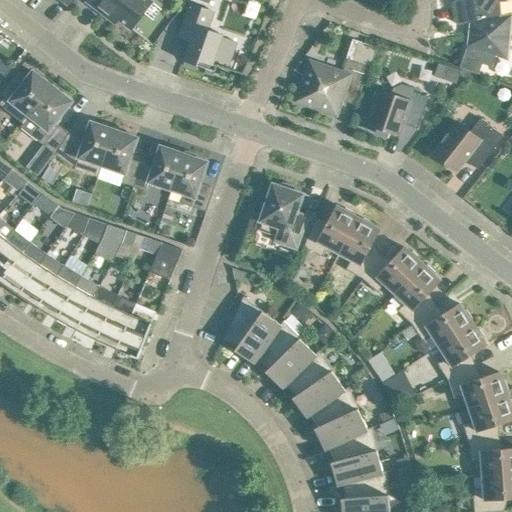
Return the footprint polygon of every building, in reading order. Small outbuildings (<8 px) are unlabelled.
[(87,0),(87,1),(104,15),(108,11),(131,29),(144,13),(153,20),(161,9),(152,2),(149,0),(87,0)] [(501,24),(499,2),(500,0),(457,0),(454,1),(457,24),(470,22),(471,33),(460,67),(475,72),(478,62),(492,67),(499,49),(510,50),(511,24),(501,24)] [(210,70),(223,34),(208,29),(214,11),(191,3),(182,28),(194,32),(184,61),(210,70)] [(311,62),(298,100),(336,113),(344,91),(359,96),(369,66),(375,49),(359,44),(353,60),(346,58),(341,73),(311,62)] [(0,72),(5,77),(12,68),(2,60),(0,62),(0,72)] [(457,84),(461,70),(438,63),(434,76),(457,84)] [(21,127),(53,86),(33,71),(20,88),(10,81),(0,93),(0,104),(23,123),(20,126),(21,127)] [(418,129),(429,97),(414,92),(416,88),(402,83),(393,88),(391,94),(377,89),(365,123),(376,127),(375,129),(377,134),(389,138),(391,132),(399,135),(403,124),(418,129)] [(55,122),(72,101),(53,86),(21,127),(56,154),(68,132),(55,122)] [(478,169),(503,135),(481,118),(470,131),(457,121),(433,153),(457,171),(471,153),(482,161),(477,168),(478,169)] [(102,165),(114,130),(91,122),(83,144),(68,132),(56,154),(75,169),(98,177),(102,165)] [(130,159),(137,138),(114,130),(102,165),(125,173),(121,182),(133,186),(142,163),(130,159)] [(172,189),(184,154),(161,146),(154,167),(142,163),(133,186),(145,191),(149,182),(172,189)] [(200,183),(207,162),(184,154),(172,189),(184,194),(181,203),(203,211),(212,187),(200,183)] [(27,181),(19,175),(12,170),(5,180),(11,185),(20,191),(27,181)] [(43,193),(36,188),(27,181),(20,191),(21,192),(19,194),(34,206),(43,193)] [(298,247),(307,221),(309,215),(296,210),(302,194),(298,193),(299,191),(296,187),(292,185),(287,183),(283,183),(278,184),(277,186),(274,185),(258,229),(276,235),(275,239),(298,247)] [(51,215),(58,205),(50,199),(42,209),(51,215)] [(68,224),(76,213),(63,209),(58,205),(51,215),(59,222),(66,227),(68,224)] [(339,253),(359,215),(346,208),(344,210),(337,206),(325,227),(314,222),(304,247),(321,256),(327,246),(339,253)] [(86,230),(90,218),(80,214),(76,213),(68,224),(83,235),(86,230)] [(368,251),(380,229),(372,225),(373,223),(359,215),(339,253),(351,260),(346,269),(363,279),(379,256),(368,251)] [(0,246),(6,239),(14,229),(0,217),(0,246)] [(102,235),(108,224),(90,218),(86,230),(102,235)] [(122,242),(127,230),(108,224),(102,235),(104,236),(97,254),(114,260),(122,242)] [(0,281),(1,282),(30,242),(14,229),(6,239),(0,246),(0,281)] [(132,246),(136,234),(127,230),(122,242),(132,246)] [(158,254),(162,242),(152,239),(147,251),(158,254)] [(19,295),(40,264),(47,254),(30,242),(1,282),(19,295)] [(170,279),(183,250),(163,243),(158,255),(150,272),(170,279)] [(395,293),(424,262),(413,251),(411,253),(404,247),(388,265),(379,256),(363,279),(377,292),(385,284),(395,293)] [(38,307),(58,275),(64,265),(47,254),(40,264),(19,295),(38,307)] [(424,298),(440,280),(434,274),(436,272),(424,262),(395,293),(405,303),(398,311),(412,324),(433,306),(424,298)] [(57,319),(75,286),(81,275),(64,265),(58,275),(38,307),(57,319)] [(232,267),(234,278),(250,285),(253,276),(232,267)] [(282,273),(278,283),(288,287),(292,277),(282,273)] [(76,330),(94,296),(99,286),(81,275),(75,286),(57,319),(76,330)] [(96,340),(113,306),(118,295),(99,286),(94,296),(76,330),(96,340)] [(117,349),(132,314),(136,303),(118,295),(113,306),(96,340),(117,349)] [(257,359),(285,319),(280,325),(262,311),(262,312),(242,303),(245,295),(244,295),(221,344),(222,345),(225,340),(238,346),(235,350),(254,364),(258,359),(257,359)] [(138,358),(152,323),(156,311),(136,303),(132,314),(117,349),(138,358)] [(439,346),(475,322),(467,309),(464,311),(460,303),(439,316),(433,306),(412,324),(422,340),(432,334),(439,346)] [(286,384),(321,350),(321,349),(315,354),(300,338),(299,339),(281,326),(286,319),(285,319),(257,359),(258,359),(269,368),(266,371),(283,388),(287,384),(286,384)] [(466,358),(486,345),(482,337),(484,336),(475,322),(439,346),(447,357),(437,363),(448,380),(473,368),(466,358)] [(311,413),(351,385),(350,385),(344,389),(332,371),(331,371),(316,356),(322,350),(321,350),(286,384),(287,384),(297,395),(293,398),(306,417),(311,414),(311,413)] [(355,381),(369,373),(365,366),(351,374),(355,381)] [(387,367),(378,372),(383,381),(392,376),(387,367)] [(510,394),(505,379),(502,380),(499,372),(476,379),(473,368),(448,380),(454,398),(465,395),(469,408),(510,394)] [(367,429),(358,408),(357,409),(345,391),(351,386),(351,385),(311,413),(311,414),(319,426),(315,428),(325,450),(330,447),(329,447),(374,427),(374,426),(367,429)] [(492,426),(511,419),(511,400),(510,394),(469,408),(474,421),(463,424),(469,443),(496,437),(492,426)] [(394,418),(391,411),(380,415),(383,423),(394,418)] [(382,472),(377,450),(376,450),(367,431),(374,427),(329,447),(330,447),(336,461),(331,462),(337,485),(342,484),(342,483),(389,471),(389,470),(382,472)] [(511,448),(497,449),(496,437),(469,443),(471,462),(482,461),(483,475),(511,472),(511,448)] [(411,465),(409,458),(397,461),(399,468),(411,465)] [(389,511),(388,494),(387,495),(382,473),(390,471),(389,471),(342,483),(342,484),(346,498),(341,498),(342,511),(389,511)] [(511,497),(511,472),(483,475),(484,489),(473,490),(474,511),(484,511),(500,511),(499,499),(511,497)]
